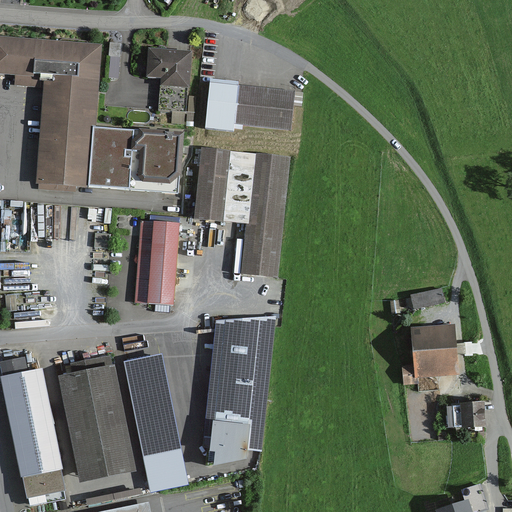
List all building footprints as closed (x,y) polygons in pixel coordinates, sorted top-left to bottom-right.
[(100,46),(0,39),(0,76),(15,77),(15,87),(43,89),(36,186),(91,189),(95,124),(100,46)] [(110,44),(109,58),(110,58),(120,59),(121,45),(110,44)] [(192,54),(147,51),(145,79),(160,80),(158,112),(188,114),(192,54)] [(119,80),(120,59),(110,58),(109,79),(119,80)] [(235,127),(239,88),(210,85),(206,132),(234,135),(235,127)] [(239,88),(235,127),(291,132),(295,93),(239,88)] [(185,129),(95,124),(91,189),(181,193),(185,129)] [(247,227),(243,278),(278,281),(292,159),(201,150),(195,221),(247,227)] [(140,222),(135,305),(174,307),(179,225),(140,222)] [(95,234),(94,248),(109,249),(110,235),(95,234)] [(446,301),(443,286),(409,293),(412,308),(446,301)] [(217,323),(204,440),(203,448),(211,449),(210,456),(215,457),(213,472),(247,465),(248,453),(261,455),(276,318),(217,323)] [(450,374),(450,327),(410,327),(410,374),(450,374)] [(124,340),(127,355),(138,353),(137,349),(147,347),(144,335),(124,340)] [(163,357),(125,365),(150,497),(189,489),(163,357)] [(59,379),(80,484),(136,474),(115,369),(59,379)] [(63,472),(43,372),(2,380),(22,481),(61,473),(63,472)] [(482,423),(481,399),(450,400),(451,424),(482,423)] [(61,473),(22,481),(26,503),(66,495),(61,473)] [(461,492),(466,504),(468,511),(486,511),(489,511),(480,485),(461,492)] [(30,505),(32,511),(49,506),(48,501),(30,505)]
